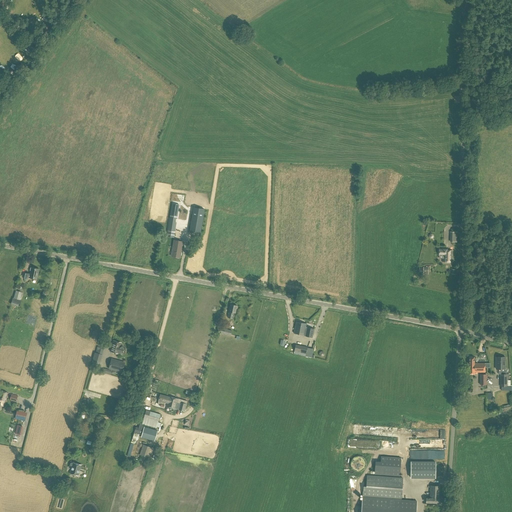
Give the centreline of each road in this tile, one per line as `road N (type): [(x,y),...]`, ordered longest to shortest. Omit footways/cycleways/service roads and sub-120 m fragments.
road 1 (tertiary): [(459,330),(0,245)]
road 2 (unclassified): [(459,330),(465,0)]
road 3 (unclassified): [(446,511),(459,330)]
